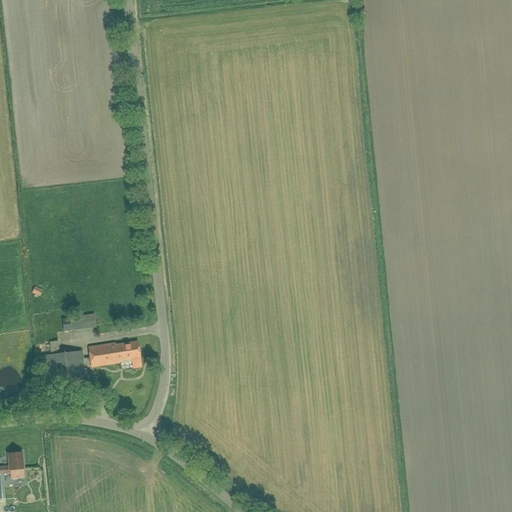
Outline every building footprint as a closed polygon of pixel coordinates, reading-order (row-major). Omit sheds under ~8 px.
[(70,331),(96,328),(94,315),(69,318),(70,331)] [(121,361),(140,358),(137,342),(115,345),(114,344),(88,348),(91,367),(122,363),(121,361)] [(47,381),(85,376),(81,352),(44,357),(47,381)] [(16,478),(15,470),(22,470),(21,453),(7,454),(8,467),(0,467),(0,499),(1,499),(0,488),(0,474),(9,474),(9,479),(16,478)] [(15,505),(14,511),(47,511),(47,503),(15,505)]
